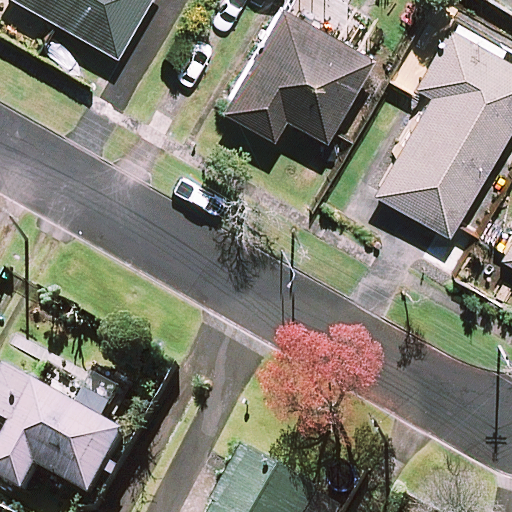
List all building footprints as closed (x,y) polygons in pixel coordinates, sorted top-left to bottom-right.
[(19,0),(111,52),(140,0),(19,0)] [(365,50),(320,26),(274,0),(215,104),(265,132),(275,114),(319,137),(365,50)] [(511,106),(511,59),(446,22),(420,69),(432,76),(368,189),(442,230),(511,106)] [(511,224),(496,253),(511,261),(511,224)] [(123,436),(5,372),(0,381),(0,422),(12,429),(0,452),(0,482),(22,495),(36,470),(89,498),(123,436)] [(307,511),(316,496),(245,456),(213,511),(307,511)]
